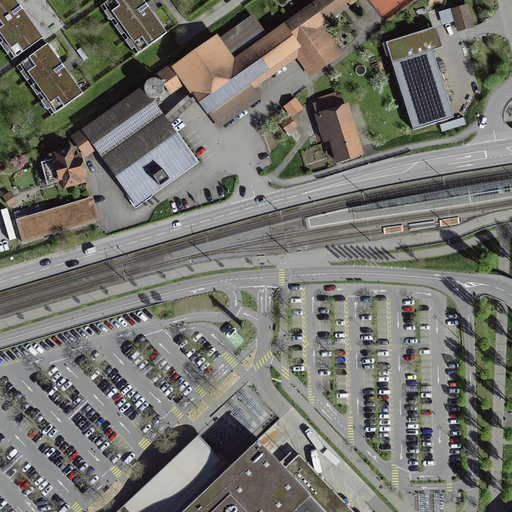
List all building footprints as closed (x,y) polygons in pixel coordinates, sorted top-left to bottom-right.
[(0,0),(0,33),(17,57),(43,38),(16,0),(0,0)] [(143,0),(108,0),(105,2),(140,51),(167,33),(149,8),(143,0)] [(320,0),(313,6),(328,27),(364,0),(320,0)] [(467,5),(453,8),(457,29),(471,26),(467,5)] [(328,27),(313,6),(235,62),(217,38),(173,70),(217,131),(261,99),(249,84),(299,48),(316,72),(340,55),(322,31),(328,27)] [(429,29),(388,41),(413,128),(455,116),(429,29)] [(21,63),(56,112),(83,93),(48,44),(21,63)] [(97,147),(137,202),(194,161),(142,89),(85,130),(97,147)] [(286,101),(293,112),(303,106),(296,95),(286,101)] [(357,152),(341,95),(316,102),(332,159),(357,152)] [(300,130),(291,120),(279,130),(288,141),(300,130)] [(87,154),(97,147),(85,130),(75,137),(87,154)] [(75,153),(54,159),(61,188),(83,183),(75,153)] [(411,193),(361,204),(364,221),(475,204),(511,197),(511,177),(462,185),(411,193)] [(16,202),(11,193),(4,197),(9,206),(16,202)] [(90,202),(17,223),(22,243),(96,221),(90,202)] [(225,414),(218,421),(232,436),(239,429),(225,414)] [(180,511),(228,467),(198,434),(114,511),(180,511)] [(285,467),(258,438),(228,467),(187,505),(180,511),(342,511),(342,508),(332,510),(329,494),(319,496),(316,480),(306,482),(302,466),(297,461),(294,464),(291,461),(285,467)]
